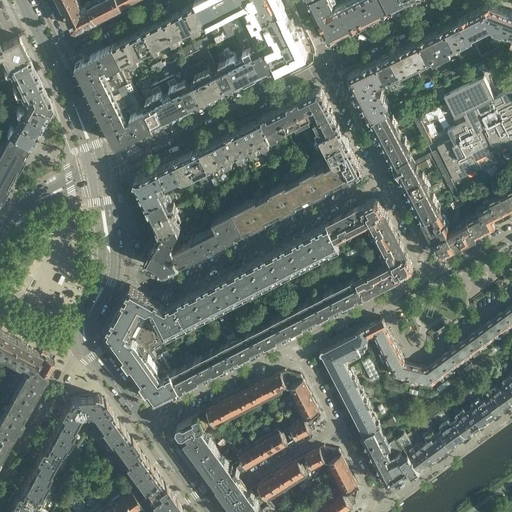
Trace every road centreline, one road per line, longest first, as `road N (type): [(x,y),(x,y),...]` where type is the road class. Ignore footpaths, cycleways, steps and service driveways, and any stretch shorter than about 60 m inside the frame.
road 1 (residential): [(115,265),(174,287),(385,179)]
road 2 (residential): [(101,173),(325,63)]
road 3 (residential): [(384,302),(410,349),(429,352),(511,292)]
road 4 (residential): [(88,346),(73,355),(0,492)]
road 5 (residential): [(295,347),(149,427)]
road 6 (residential): [(511,412),(379,509)]
road 7 (residential): [(337,428),(207,504)]
road 8 (residential): [(325,63),(457,0)]
road 9 (residential): [(325,63),(385,179)]
road 10 (residential): [(49,57),(166,0)]
road 11 (tertiary): [(101,173),(49,57)]
road 12 (tertiary): [(101,173),(43,196),(0,235)]
